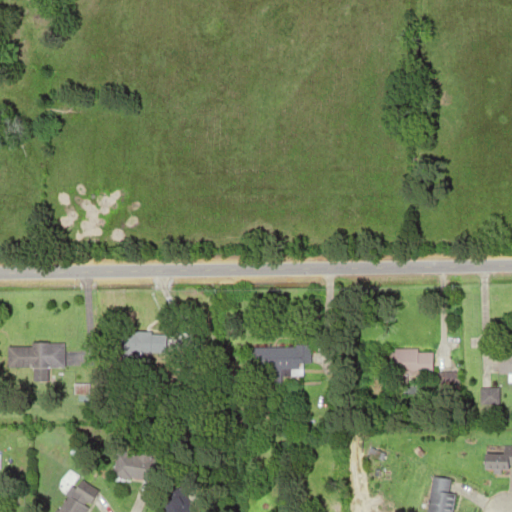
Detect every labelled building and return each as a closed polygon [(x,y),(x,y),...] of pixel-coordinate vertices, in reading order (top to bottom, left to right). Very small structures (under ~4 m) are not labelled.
[(134,329),(170,333),(167,359),(132,355),(134,329)] [(9,347),(60,343),(62,366),(10,370),(9,347)] [(255,345),(309,344),(310,374),(256,376),(255,345)] [(377,350),(430,350),(430,378),(377,378),(377,350)] [(501,351),(511,351),(511,372),(500,372),(501,351)] [(497,388),(479,388),(479,404),(497,404),(497,388)] [(485,449),(511,450),(511,470),(484,470),(485,449)] [(116,450),(158,459),(152,483),(111,474),(116,450)] [(432,477),(457,484),(450,511),(427,511),(423,511),(432,477)] [(56,511),(74,485),(93,498),(84,511),(56,511)] [(181,491),(193,511),(169,511),(163,502),(181,491)]
